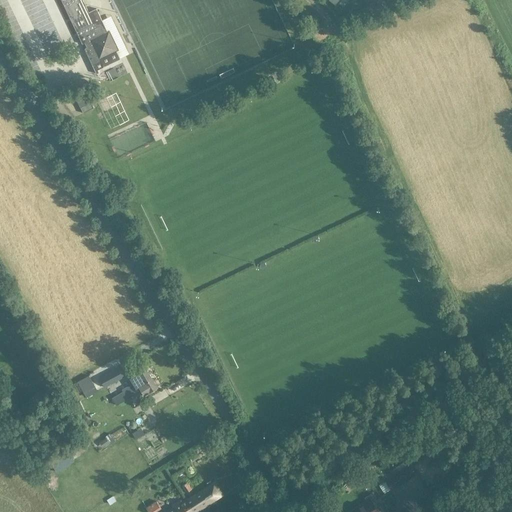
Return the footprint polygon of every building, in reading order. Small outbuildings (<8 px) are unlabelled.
[(61,0),(70,18),(71,19),(71,20),(72,21),(77,33),(78,34),(82,44),(85,43),(87,47),(85,48),(92,65),(97,74),(99,72),(98,70),(95,64),(101,61),(104,67),(120,59),(121,59),(121,58),(117,50),(118,49),(109,30),(108,31),(102,20),(102,19),(97,9),(89,13),(82,0),(61,0)] [(449,16),(460,12),(458,7),(447,11),(449,16)] [(320,22),(315,25),(323,41),(329,38),(320,22)] [(423,52),(432,48),(428,39),(419,43),(423,52)] [(368,58),(375,55),(372,47),(365,50),(368,58)] [(348,81),(354,78),(348,64),(342,66),(348,81)] [(85,88),(74,93),(76,99),(88,93),(85,88)] [(88,97),(77,103),(80,108),(81,107),(81,109),(83,112),(94,107),(92,104),(91,102),(90,103),(88,97)] [(427,255),(433,252),(427,239),(421,242),(427,255)] [(134,383),(149,374),(141,360),(126,370),(134,383)] [(119,366),(99,376),(105,387),(124,376),(119,366)] [(86,369),(75,375),(90,404),(101,398),(86,369)] [(149,374),(134,383),(137,388),(139,387),(140,389),(143,395),(157,386),(149,374)] [(121,389),(122,391),(127,399),(135,393),(130,384),(121,389)] [(121,402),(117,394),(111,398),(116,405),(121,402)] [(105,437),(106,438),(109,443),(111,445),(116,442),(110,433),(105,437)] [(63,469),(55,457),(49,461),(57,473),(63,469)] [(172,467),(177,473),(184,467),(179,462),(172,467)] [(399,472),(396,467),(389,471),(393,476),(398,473),(399,472)] [(391,489),(403,482),(398,473),(393,476),(385,481),(391,489)] [(176,483),(178,477),(170,475),(169,482),(176,483)] [(192,488),(187,481),(182,485),(186,492),(192,488)] [(202,507),(223,494),(214,481),(193,494),(195,497),(188,502),(194,510),(201,506),(202,507)] [(352,511),(377,511),(371,502),(374,500),(370,494),(364,497),(367,501),(352,511)] [(180,500),(173,505),(174,507),(165,511),(194,511),(195,511),(194,510),(188,502),(186,499),(182,502),(180,500)] [(155,511),(161,509),(157,502),(147,508),(148,511),(155,511)]
